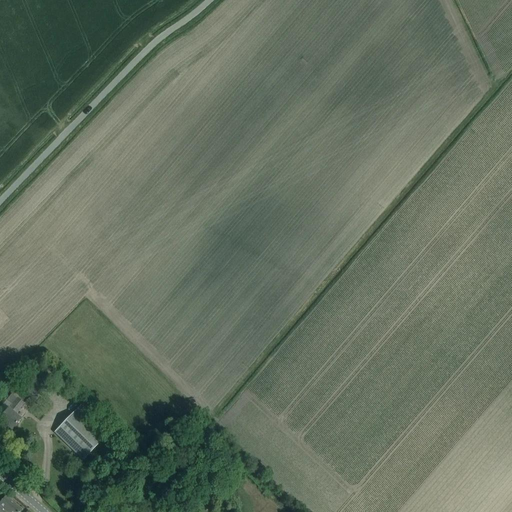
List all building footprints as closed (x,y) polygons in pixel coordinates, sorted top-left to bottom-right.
[(52,379),(40,370),(26,388),(38,397),(52,379)] [(6,379),(8,385),(18,381),(16,376),(6,379)] [(0,419),(0,418),(0,420),(11,430),(20,419),(15,414),(23,404),(17,398),(12,394),(7,400),(12,404),(8,409),(5,412),(0,419)] [(54,432),(83,460),(105,437),(77,409),(54,432)] [(241,459),(234,467),(240,473),(247,465),(241,459)] [(5,497),(0,503),(0,511),(19,511),(21,510),(5,497)]
